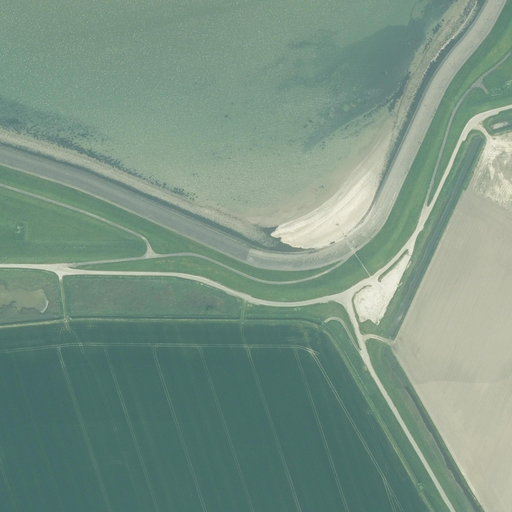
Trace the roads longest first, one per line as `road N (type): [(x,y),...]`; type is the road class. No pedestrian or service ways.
road 1 (unclassified): [(345,294),(262,303),(198,278),(0,267)]
road 2 (unclassified): [(345,294),(413,239),(467,125),(511,107)]
road 3 (unclassified): [(453,511),(373,375),(345,294)]
road 4 (track): [(423,216),(457,106),(511,51)]
road 5 (track): [(0,185),(131,231),(152,256)]
